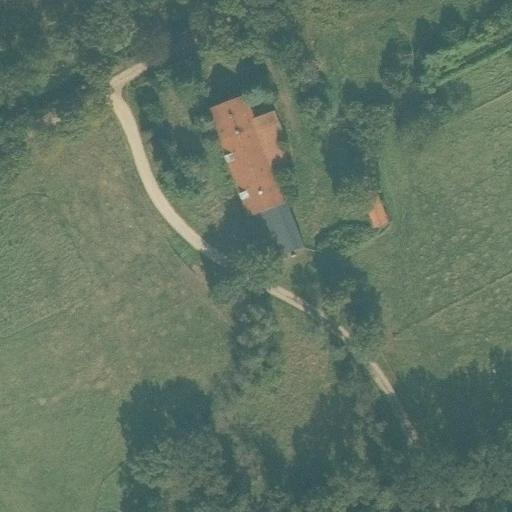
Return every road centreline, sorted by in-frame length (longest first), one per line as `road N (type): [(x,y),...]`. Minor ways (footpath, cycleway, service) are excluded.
road 1 (track): [(107,85),(153,201),(206,255),(298,302),(368,359),(450,511)]
road 2 (track): [(0,143),(288,0)]
